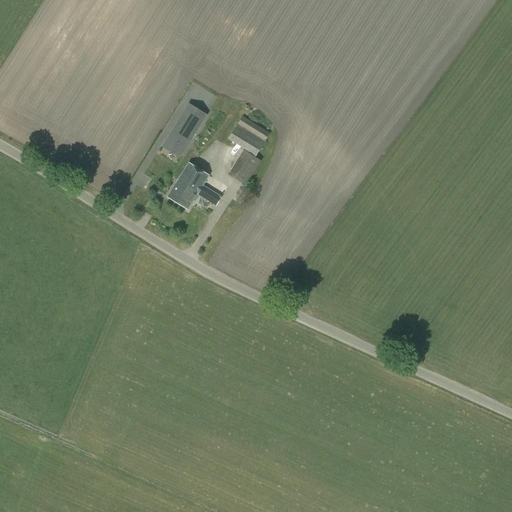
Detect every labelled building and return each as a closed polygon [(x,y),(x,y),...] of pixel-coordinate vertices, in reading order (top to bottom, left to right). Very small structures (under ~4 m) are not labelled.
[(166,139),(185,150),(207,115),(188,103),(166,139)] [(227,140),(243,150),(255,158),(269,134),(242,117),(227,140)] [(255,158),(243,150),(228,175),(246,186),(261,161),(255,158)] [(197,179),(204,184),(209,176),(189,163),(167,197),(179,204),(187,191),(191,186),(193,187),(197,179)] [(203,185),(204,184),(197,179),(193,187),(191,186),(187,191),(179,204),(188,210),(197,194),(216,206),(222,197),(203,185)]
